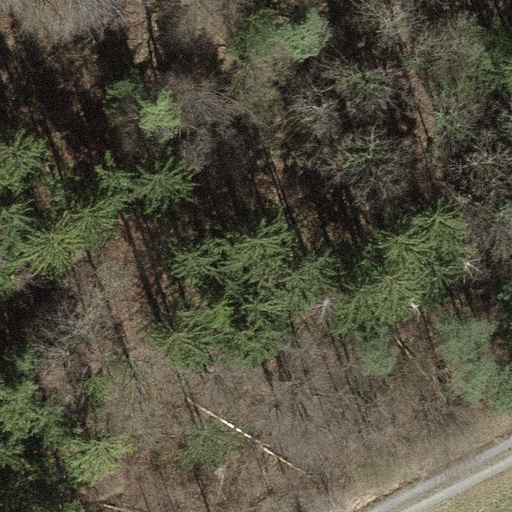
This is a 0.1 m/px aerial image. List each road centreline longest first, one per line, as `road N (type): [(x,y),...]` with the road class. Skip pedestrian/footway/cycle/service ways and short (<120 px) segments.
road 1 (track): [(351,0),(0,327)]
road 2 (track): [(511,453),(399,511)]
